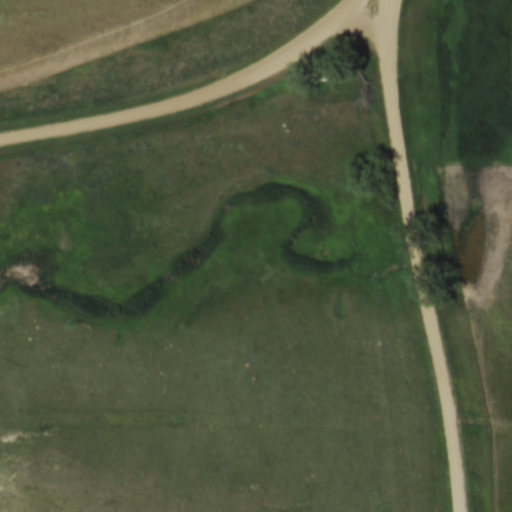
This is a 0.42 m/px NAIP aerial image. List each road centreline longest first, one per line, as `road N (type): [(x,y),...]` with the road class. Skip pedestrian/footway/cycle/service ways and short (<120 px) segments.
road 1 (residential): [(443,410),(381,75),(390,0)]
road 2 (residential): [(0,139),(144,113),(232,85),(364,5),(386,0)]
